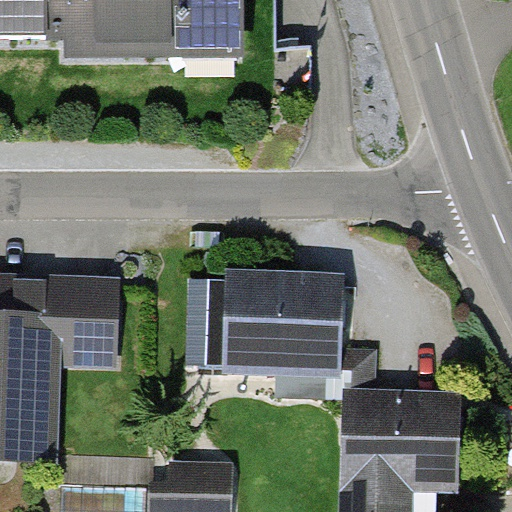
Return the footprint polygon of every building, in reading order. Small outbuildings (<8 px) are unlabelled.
[(271,0),(0,0),(0,50),(271,52),(271,0)] [(365,287),(249,282),(246,375),(362,380),(365,287)] [(73,288),(0,287),(0,473),(70,475),(73,288)] [(484,404),(367,398),(360,511),(440,511),(441,502),(478,504),(484,404)] [(244,511),(247,465),(175,461),(172,511),(244,511)]
